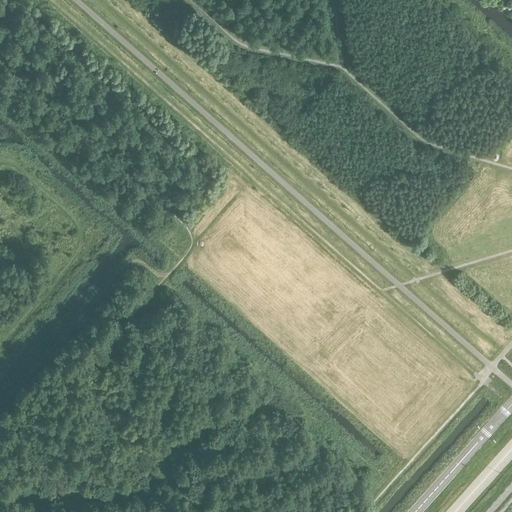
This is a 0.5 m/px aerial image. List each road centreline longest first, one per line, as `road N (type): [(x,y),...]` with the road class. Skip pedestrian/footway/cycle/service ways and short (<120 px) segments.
road 1 (unknown): [(96,0),(501,355)]
road 2 (secondary): [(415,511),(511,403)]
